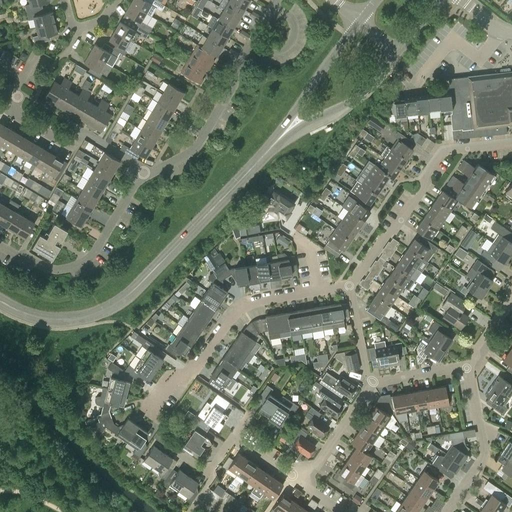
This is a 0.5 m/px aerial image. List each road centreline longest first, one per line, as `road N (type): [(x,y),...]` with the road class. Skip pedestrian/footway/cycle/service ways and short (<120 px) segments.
road 1 (tertiary): [(0,301),(54,320),(101,312),(130,293),(284,133)]
road 2 (residential): [(347,285),(394,231),(443,151),(511,143)]
road 3 (residential): [(316,290),(241,308),(149,412)]
road 4 (residential): [(144,178),(132,184),(79,265),(41,267),(0,242)]
road 5 (residential): [(144,178),(139,167),(79,132),(70,145),(16,114),(13,94),(0,85)]
road 6 (residential): [(251,43),(195,150),(144,178)]
road 7 (residential): [(466,368),(483,454),(447,511)]
road 8 (tertiary): [(284,133),(361,93),(398,53)]
road 9 (tertiary): [(358,20),(284,133)]
road 10 (residential): [(291,475),(313,469),(372,381)]
